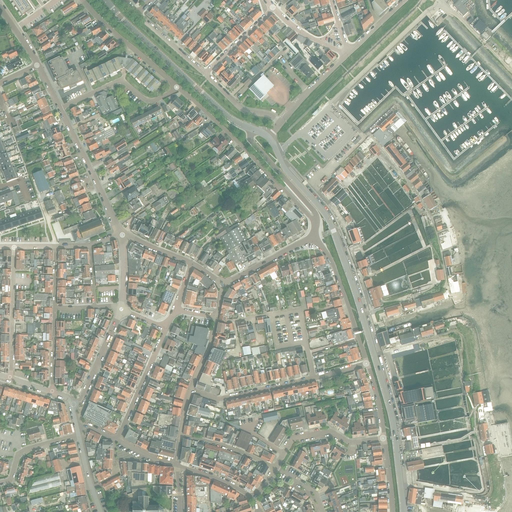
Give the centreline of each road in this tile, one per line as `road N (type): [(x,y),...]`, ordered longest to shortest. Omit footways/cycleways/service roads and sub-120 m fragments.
road 1 (secondary): [(403,511),(391,414),(349,275),(329,221),(276,151)]
road 2 (unclassified): [(276,151),(436,7)]
road 3 (residential): [(313,226),(176,87)]
road 4 (secondary): [(250,128),(226,116),(105,0)]
road 5 (residential): [(190,390),(219,399),(365,363)]
road 6 (residential): [(121,235),(59,109)]
road 7 (residential): [(365,363),(331,263),(314,238)]
road 8 (residential): [(11,379),(14,246)]
road 9 (residential): [(59,109),(115,81),(148,101),(176,87)]
road 10 (residential): [(176,87),(81,0)]
road 11 (residential): [(274,467),(297,437),(330,431),(349,442),(384,438)]
road 12 (unclassified): [(313,226),(313,211),(249,140),(250,128)]
road 13 (residential): [(116,439),(165,328)]
